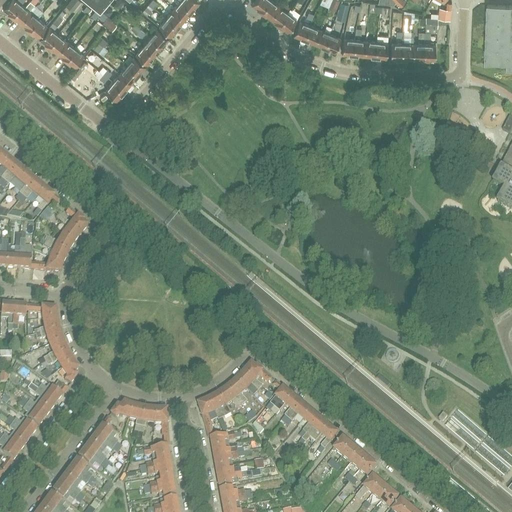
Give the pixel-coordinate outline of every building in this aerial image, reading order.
[(16,0),(10,0),(3,9),(11,16),(21,5),(16,1),(16,0)] [(78,0),(71,0),(66,6),(73,11),(81,2),(78,0)] [(101,0),(97,0),(95,2),(104,9),(107,5),(101,0)] [(181,0),(180,1),(192,11),(199,2),(196,0),(181,0)] [(255,0),(252,5),(261,12),(269,0),(255,0)] [(270,0),(269,0),(261,12),(270,18),(279,6),(270,0)] [(332,0),(330,6),(336,9),(339,1),(336,0),(332,0)] [(173,10),(185,19),(192,11),(180,1),(173,10)] [(25,8),(21,5),(11,16),(20,23),(29,12),(34,6),(30,2),(25,8)] [(95,2),(92,7),(91,7),(100,14),(102,12),(104,9),(95,2)] [(349,5),(341,3),(338,15),(346,17),(349,5)] [(449,21),(452,4),(447,3),(446,9),(440,9),(438,19),(449,21)] [(149,4),(145,9),(150,12),(153,8),(149,4)] [(29,12),(20,23),(28,30),(41,15),(43,12),(35,5),(34,6),(29,12)] [(511,5),(487,5),(487,17),(489,18),(489,23),(486,23),(486,31),(489,31),(488,36),(486,36),(486,44),(488,44),(488,49),(485,49),(485,57),(488,57),(487,62),(485,62),(485,63),(507,64),(507,69),(507,66),(511,66),(511,5)] [(270,18),(279,25),(287,13),(279,6),(270,18)] [(299,19),(302,16),(295,9),(292,12),(299,19)] [(166,18),(178,28),(185,19),(173,10),(166,18)] [(95,20),(99,15),(94,11),(91,16),(95,20)] [(99,17),(100,18),(103,21),(107,17),(102,13),(99,17)] [(287,13),(279,25),(287,32),(296,20),(287,13)] [(50,22),(41,15),(28,30),(37,37),(50,22)] [(166,18),(159,27),(171,36),(178,28),(166,18)] [(425,33),(424,39),(430,39),(430,34),(437,34),(437,29),(438,19),(426,18),(425,28),(425,33)] [(102,24),(112,32),(116,27),(107,19),(102,24)] [(304,40),(309,26),(299,22),(293,35),(304,40)] [(58,35),(58,34),(53,31),(57,26),(53,23),(39,39),(48,46),(58,35)] [(96,23),(92,27),(97,31),(100,26),(96,23)] [(304,40),(314,44),(320,30),(309,26),(304,40)] [(141,37),(145,33),(140,29),(136,33),(141,37)] [(150,37),(162,47),(169,39),(157,29),(150,37)] [(320,30),(314,44),(324,48),(330,34),(320,30)] [(340,38),(330,34),(324,48),(335,52),(340,38)] [(66,41),(58,35),(48,46),(57,53),(66,41)] [(377,36),(377,42),(375,57),(386,58),(388,37),(377,36)] [(143,46),(154,56),(162,47),(150,37),(143,46)] [(402,44),(402,59),(413,59),(413,44),(413,38),(408,38),(402,38),(402,44)] [(353,55),(355,40),(343,39),(342,54),(353,55)] [(99,42),(98,42),(95,40),(90,46),(93,49),(99,53),(103,46),(99,42)] [(366,41),(355,40),(353,55),(364,56),(366,41)] [(57,53),(65,60),(75,48),(66,41),(57,53)] [(366,41),(364,56),(375,57),(377,42),(366,41)] [(390,59),(402,59),(402,44),(391,43),(390,59)] [(424,45),(413,44),(413,59),(424,60),(424,45)] [(424,45),(424,60),(435,60),(435,45),(424,45)] [(143,46),(136,54),(147,64),(154,56),(143,46)] [(84,55),(75,48),(65,60),(74,67),(84,55)] [(138,75),(145,66),(134,57),(127,65),(138,75)] [(138,75),(127,65),(119,74),(131,83),(138,75)] [(103,74),(108,79),(112,74),(107,70),(103,74)] [(101,76),(99,79),(104,83),(108,79),(103,74),(101,76)] [(112,82),(124,92),(131,83),(119,74),(112,82)] [(112,82),(105,91),(117,101),(124,92),(112,82)] [(503,131),(510,134),(511,129),(511,118),(510,117),(503,131)] [(91,121),(87,124),(94,130),(97,127),(91,121)] [(505,189),(498,202),(511,209),(511,147),(493,182),(505,189)] [(0,166),(1,167),(9,158),(0,151),(0,166)] [(2,184),(5,182),(11,175),(18,166),(9,158),(1,167),(6,171),(0,178),(1,179),(0,179),(0,185),(1,187),(2,184)] [(11,175),(5,182),(2,184),(1,187),(4,189),(8,185),(14,178),(21,184),(29,175),(18,166),(11,175)] [(40,185),(29,175),(21,184),(24,186),(19,193),(19,194),(15,198),(22,204),(26,199),(26,200),(32,193),(33,193),(40,185)] [(89,188),(84,184),(79,190),(84,194),(89,188)] [(33,193),(42,201),(43,202),(51,193),(40,185),(33,193)] [(61,202),(51,193),(43,202),(42,201),(37,208),(37,209),(33,214),(37,217),(47,205),(51,200),(58,206),(61,202)] [(57,216),(70,225),(81,234),(88,226),(83,222),(84,221),(69,209),(65,214),(74,221),(71,224),(58,215),(57,216)] [(62,235),(74,243),(81,234),(70,225),(57,216),(55,218),(59,221),(67,229),(62,235)] [(20,234),(20,242),(19,257),(18,269),(30,270),(31,264),(32,252),(32,247),(24,246),(25,235),(20,234)] [(46,241),(56,246),(69,252),(74,243),(62,235),(58,242),(48,238),(46,241)] [(7,253),(6,268),(18,269),(19,257),(20,242),(14,241),(13,254),(7,253)] [(56,246),(46,241),(44,246),(49,248),(49,249),(53,251),(50,258),(64,262),(68,253),(69,252),(56,246)] [(33,270),(60,272),(63,264),(64,262),(50,258),(48,265),(31,264),(30,270),(33,270)] [(12,325),(13,317),(13,305),(1,304),(1,318),(8,319),(8,325),(12,325)] [(13,305),(13,317),(12,325),(18,326),(18,317),(25,317),(26,306),(13,305)] [(43,321),(57,319),(56,317),(56,308),(28,306),(28,313),(42,314),(42,320),(43,321)] [(57,321),(57,319),(43,321),(44,328),(39,329),(33,331),(34,335),(59,328),(57,321)] [(49,346),(62,340),(62,339),(61,336),(59,329),(59,328),(34,335),(36,340),(41,338),(46,337),(49,345),(49,346)] [(66,350),(62,340),(49,346),(52,353),(47,355),(48,356),(43,358),(44,362),(54,357),(67,350),(66,350)] [(67,350),(54,357),(44,362),(47,366),(52,363),(52,364),(57,361),(59,366),(60,368),(72,360),(69,356),(67,350)] [(64,380),(70,385),(77,376),(75,373),(78,368),(73,361),(72,360),(60,368),(63,371),(66,376),(64,380)] [(245,371),(245,372),(262,387),(263,385),(256,380),(259,376),(268,383),(272,378),(258,366),(256,368),(252,364),(245,371)] [(246,389),(251,384),(258,391),(262,387),(245,372),(237,380),(246,389)] [(387,390),(390,387),(379,378),(377,380),(387,390)] [(228,387),(242,405),(247,401),(241,394),(246,390),(246,389),(237,380),(228,387)] [(32,386),(56,403),(62,395),(48,385),(46,388),(41,384),(41,385),(36,381),(32,386)] [(36,401),(50,411),(56,403),(32,386),(31,385),(27,389),(39,398),(36,401)] [(228,404),(232,401),(237,409),(242,405),(228,387),(219,394),(226,405),(228,404)] [(285,405),(293,396),(284,389),(270,404),(270,403),(266,408),(270,411),(273,407),(274,407),(280,411),(285,405)] [(273,397),(268,392),(265,396),(270,400),(273,397)] [(214,412),(218,421),(225,417),(220,409),(226,405),(219,394),(218,394),(208,399),(208,400),(214,412)] [(291,410),(285,417),(281,421),(285,424),(289,419),(302,404),(293,396),(285,405),(291,410)] [(26,406),(44,420),(50,411),(36,401),(35,404),(30,401),(29,401),(24,397),(20,401),(26,406)] [(214,412),(208,400),(198,404),(207,429),(208,437),(209,438),(211,438),(214,438),(213,437),(211,428),(213,428),(208,415),(214,412)] [(24,417),(38,428),(44,420),(26,406),(20,401),(17,406),(22,410),(27,414),(24,417)] [(119,416),(128,419),(132,405),(123,402),(120,407),(117,406),(110,414),(116,419),(119,416)] [(311,411),(302,404),(289,419),(285,424),(289,427),(292,422),(298,416),(303,420),(311,411)] [(133,432),(138,433),(141,422),(142,422),(144,408),(132,405),(128,419),(130,419),(136,421),(133,432)] [(155,410),(144,408),(142,422),(141,422),(138,433),(134,446),(140,446),(145,423),(152,423),(154,423),(155,410)] [(160,409),(156,410),(155,410),(154,423),(161,423),(162,437),(164,436),(164,446),(166,446),(168,446),(168,442),(166,409),(160,409)] [(299,436),(302,439),(298,444),(298,445),(320,419),(311,411),(303,420),(309,425),(303,431),(299,436)] [(458,413),(453,420),(480,444),(486,438),(458,413)] [(253,419),(249,414),(245,416),(249,422),(253,419)] [(443,414),(439,419),(443,422),(447,417),(443,414)] [(15,438),(25,445),(31,437),(21,430),(12,424),(9,422),(8,422),(6,420),(0,415),(0,421),(1,420),(5,423),(10,427),(8,429),(13,433),(11,435),(15,438)] [(9,416),(6,420),(8,422),(9,422),(12,424),(21,430),(31,437),(37,429),(23,419),(21,422),(16,419),(14,420),(9,416)] [(329,426),(320,419),(298,445),(301,447),(305,442),(306,443),(310,437),(311,437),(316,442),(321,435),(321,436),(329,426)] [(259,434),(263,429),(255,422),(253,425),(259,434)] [(112,432),(102,425),(96,433),(120,451),(122,448),(117,444),(118,442),(113,439),(116,435),(112,432)] [(327,440),(321,447),(317,451),(321,454),(338,434),(329,426),(321,436),(327,440)] [(0,439),(9,446),(19,453),(25,445),(15,438),(11,435),(9,438),(4,434),(3,436),(0,433),(0,439)] [(90,441),(104,451),(106,449),(110,452),(112,450),(117,454),(120,451),(96,433),(90,441)] [(214,438),(211,438),(213,448),(229,445),(228,441),(235,440),(234,434),(214,438)] [(352,445),(343,438),(333,450),(342,457),(352,445)] [(0,451),(13,461),(19,453),(9,446),(0,439),(0,445),(2,447),(0,449),(0,451)] [(511,459),(489,439),(484,446),(511,470),(511,469),(511,459)] [(110,463),(105,459),(106,458),(101,455),(104,451),(90,441),(84,449),(108,467),(110,463)] [(289,443),(278,455),(284,460),(295,448),(289,443)] [(214,458),(238,454),(237,449),(230,450),(229,445),(213,448),(214,458)] [(360,452),(352,445),(342,457),(350,464),(360,452)] [(152,459),(155,458),(168,456),(166,446),(164,446),(143,450),(144,456),(151,455),(152,459)] [(99,468),(100,466),(105,470),(108,467),(84,449),(78,457),(88,465),(92,468),(94,464),(99,468)] [(369,459),(360,452),(350,464),(359,471),(369,459)] [(239,460),(239,459),(238,454),(214,458),(216,468),(229,466),(232,465),(232,461),(239,460)] [(146,470),(170,466),(168,456),(155,458),(152,459),(153,464),(145,465),(146,470)] [(95,473),(87,467),(77,459),(71,467),(94,485),(97,481),(92,477),(95,473)] [(369,459),(359,471),(368,478),(377,466),(369,459)] [(0,478),(11,464),(7,460),(4,464),(0,469),(0,478)] [(332,468),(337,463),(332,460),(328,465),(332,468)] [(342,468),(337,463),(332,468),(337,473),(342,468)] [(232,465),(229,466),(216,468),(218,477),(247,472),(247,467),(233,470),(232,465)] [(159,478),(172,476),(170,466),(146,470),(147,476),(158,474),(159,478)] [(65,475),(78,485),(81,482),(85,486),(86,484),(91,488),(94,485),(71,467),(65,475)] [(218,477),(220,488),(239,484),(238,480),(242,479),(242,478),(253,477),(252,471),(247,472),(218,477)] [(349,483),(354,478),(349,474),(344,479),(349,483)] [(83,489),(78,485),(65,475),(59,483),(82,501),(85,497),(80,493),(83,489)] [(144,491),(150,490),(173,486),(172,476),(159,478),(155,479),(156,483),(149,484),(149,485),(143,486),(144,491)] [(373,476),(363,488),(356,497),(361,501),(368,492),(372,495),(382,483),(373,476)] [(358,481),(354,478),(349,483),(354,486),(358,481)] [(261,482),(261,489),(285,486),(285,479),(261,482)] [(332,488),(339,493),(346,485),(339,480),(332,488)] [(455,493),(461,487),(454,480),(448,485),(455,493)] [(82,501),(59,483),(53,491),(63,499),(67,501),(69,498),(73,501),(74,500),(80,504),(82,501)] [(372,495),(381,502),(390,491),(382,483),(372,495)] [(175,496),(173,486),(150,490),(144,491),(144,495),(151,494),(151,495),(158,494),(159,498),(175,496)] [(220,490),(222,500),(245,496),(244,491),(237,492),(236,487),(220,490)] [(390,491),(381,502),(389,509),(399,498),(390,491)] [(61,501),(51,493),(45,501),(55,509),(59,511),(66,511),(67,510),(62,507),(65,503),(61,501)] [(222,500),(224,510),(240,507),(239,503),(246,502),(245,496),(222,500)] [(90,506),(95,510),(101,502),(96,498),(90,506)] [(147,511),(154,511),(178,508),(176,498),(160,501),(160,506),(153,507),(153,508),(147,509),(147,511)] [(392,511),(405,511),(410,507),(401,500),(392,511)] [(42,511),(59,511),(55,509),(45,501),(39,509),(42,511)] [(368,511),(372,506),(367,502),(363,507),(368,511)]
